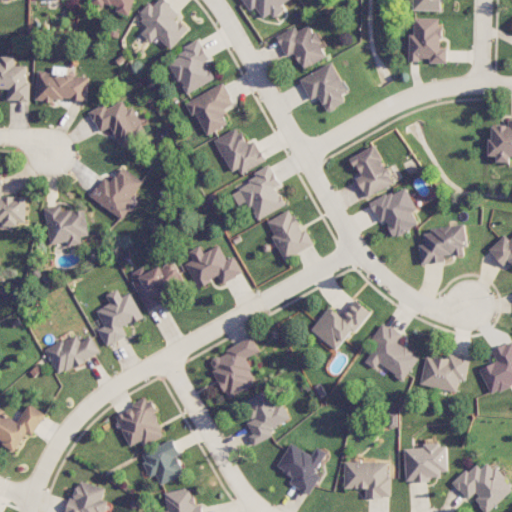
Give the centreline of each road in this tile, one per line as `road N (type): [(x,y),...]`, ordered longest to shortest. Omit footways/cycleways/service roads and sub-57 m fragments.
road 1 (residential): [(355,249),(214,0)]
road 2 (residential): [(304,155),(413,94),(511,83)]
road 3 (residential): [(165,356),(355,249)]
road 4 (residential): [(33,497),(54,448),(84,408),(165,356)]
road 5 (residential): [(165,356),(230,475),(267,511)]
road 6 (residential): [(355,249),(393,286),(437,310),(494,303)]
